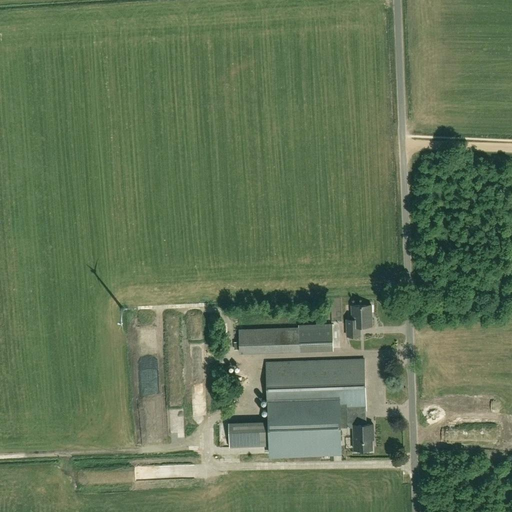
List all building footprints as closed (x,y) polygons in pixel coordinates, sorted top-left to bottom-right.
[(347,336),(360,335),(360,326),(372,325),(371,305),(352,306),(352,326),(347,326),(347,336)] [(240,351),(333,348),(332,324),(299,325),(299,327),(239,329),(240,351)] [(268,414),(269,414),(269,422),(270,446),(270,456),(342,454),(341,427),(347,427),(353,427),(354,449),(372,449),(372,434),(374,434),(373,424),(366,424),(365,410),(366,410),(364,359),(266,362),(268,414)] [(160,410),(160,397),(145,397),(145,410),(160,410)] [(230,447),(270,446),(269,422),(229,423),(230,447)]
